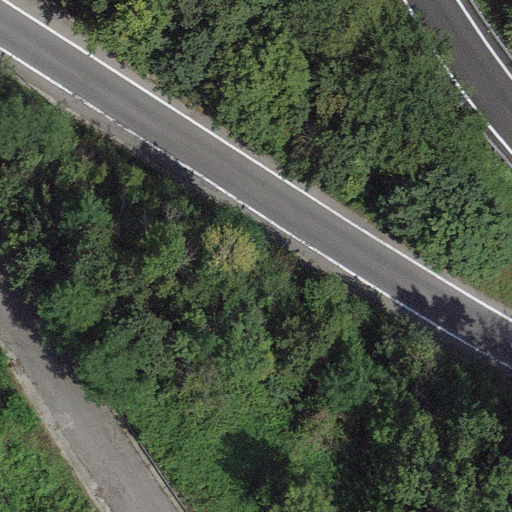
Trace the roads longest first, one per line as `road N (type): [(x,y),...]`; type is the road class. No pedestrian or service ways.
road 1 (primary): [(0,26),(511,345)]
road 2 (unclassified): [(143,511),(0,279)]
road 3 (primary): [(427,0),(511,121)]
